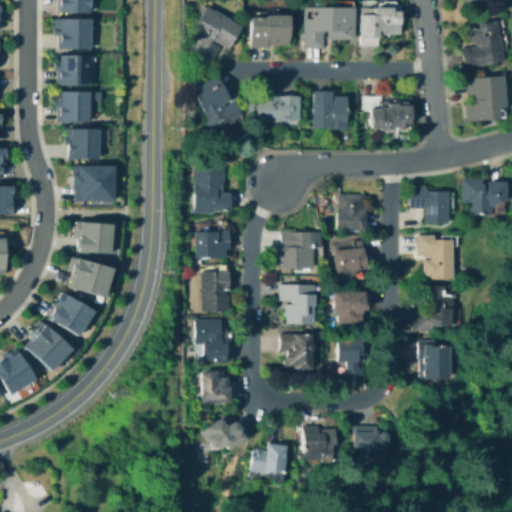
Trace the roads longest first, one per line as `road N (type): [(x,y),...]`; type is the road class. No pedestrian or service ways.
road 1 (residential): [(388,163),(388,371),(379,392),(356,401),(276,401),(255,384),(252,239),(276,181)]
road 2 (tertiary): [(152,0),(150,219),(141,290),(116,346),(70,399)]
road 3 (residential): [(26,0),(26,126),(44,212),(36,257),(0,311)]
road 4 (residential): [(511,139),(438,157),(312,164),(276,181)]
road 5 (residential): [(421,0),(438,157)]
